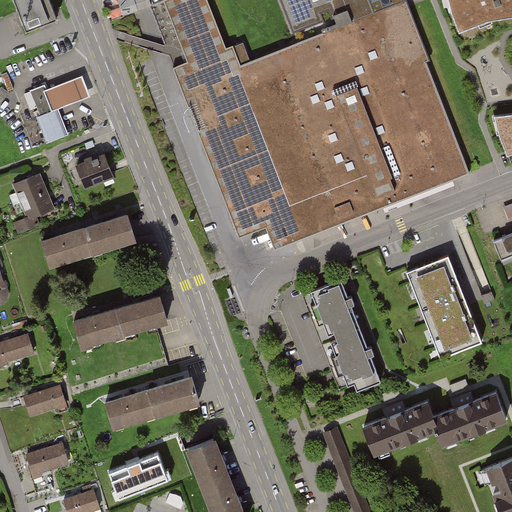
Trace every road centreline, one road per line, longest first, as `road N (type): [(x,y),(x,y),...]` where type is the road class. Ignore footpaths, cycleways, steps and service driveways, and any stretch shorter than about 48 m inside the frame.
road 1 (primary): [(281,511),(81,0)]
road 2 (residential): [(511,182),(265,284),(255,310),(260,342),(326,511)]
